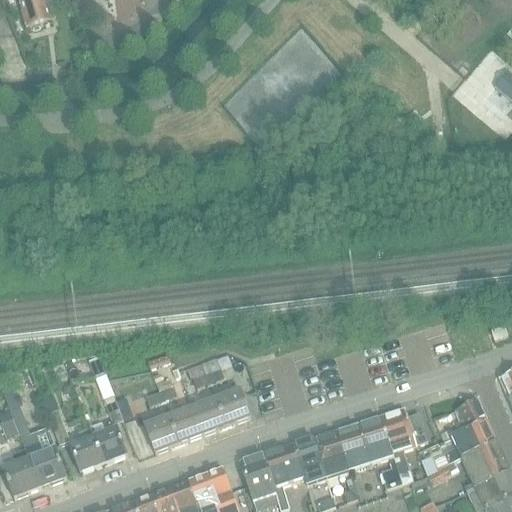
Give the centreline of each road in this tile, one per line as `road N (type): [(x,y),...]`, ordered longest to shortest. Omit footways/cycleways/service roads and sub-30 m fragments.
road 1 (residential): [(66,511),(476,367)]
road 2 (residential): [(0,120),(119,112),(172,95),(271,0)]
